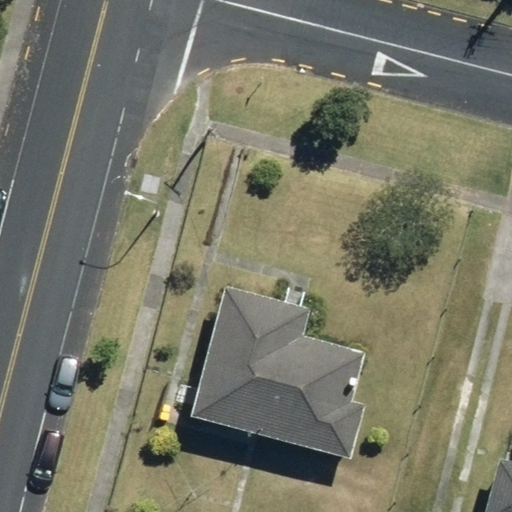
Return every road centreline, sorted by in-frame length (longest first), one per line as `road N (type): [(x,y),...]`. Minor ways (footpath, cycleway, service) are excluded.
road 1 (tertiary): [(112,0),(0,431)]
road 2 (residential): [(226,0),(511,74)]
